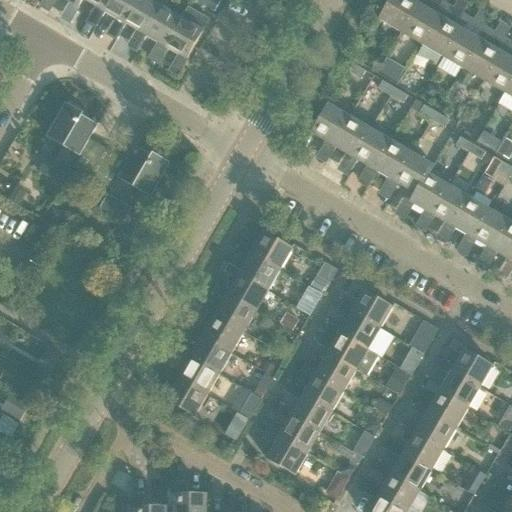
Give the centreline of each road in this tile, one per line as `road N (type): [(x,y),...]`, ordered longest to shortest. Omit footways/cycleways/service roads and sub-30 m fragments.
road 1 (residential): [(242,157),(511,312)]
road 2 (tertiary): [(103,395),(242,157)]
road 3 (tertiary): [(242,157),(336,0)]
road 4 (residential): [(295,511),(139,419)]
road 5 (residential): [(266,0),(216,89),(198,79),(175,120)]
road 6 (residential): [(175,120),(43,40)]
road 7 (tertiary): [(35,511),(103,395)]
